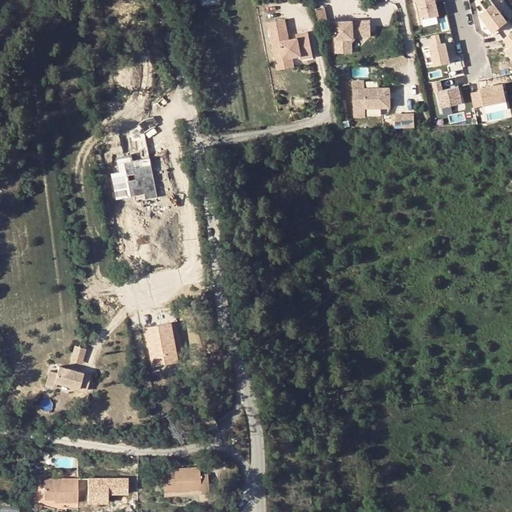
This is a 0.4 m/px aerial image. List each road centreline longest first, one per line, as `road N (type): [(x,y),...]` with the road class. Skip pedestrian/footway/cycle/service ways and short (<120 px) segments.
road 1 (unclassified): [(243,388),(162,0)]
road 2 (unclassified): [(208,444),(141,453),(0,427)]
road 3 (unknown): [(209,210),(89,365)]
